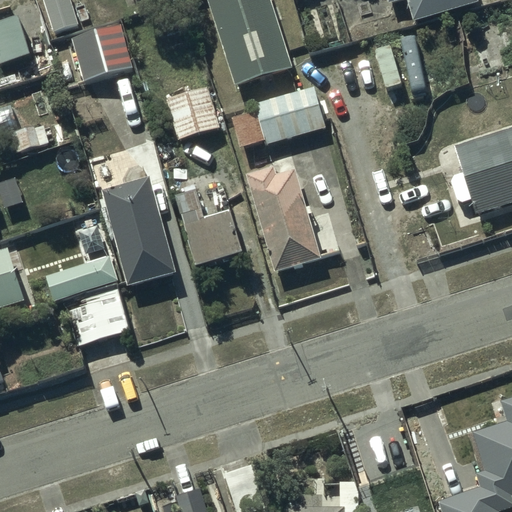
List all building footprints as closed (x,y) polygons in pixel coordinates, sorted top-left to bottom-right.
[(42,0),(53,36),(78,29),(69,0),(42,0)] [(215,0),(208,2),(234,88),(290,71),(269,0),(215,0)] [(406,3),(412,26),(477,8),(474,0),(385,0),(388,8),(406,3)] [(0,26),(0,65),(1,69),(33,59),(21,20),(0,26)] [(71,42),(82,85),(133,72),(122,29),(71,42)] [(167,101),(178,142),(219,131),(208,90),(167,101)] [(231,120),(238,151),(264,145),(265,147),(324,133),(314,91),(254,105),(256,114),(231,120)] [(5,139),(10,157),(48,145),(42,127),(5,139)] [(511,130),(454,148),(475,217),(511,205),(511,130)] [(245,178),(272,275),(319,261),(295,173),(276,178),(274,170),(245,178)] [(100,194),(126,288),(175,275),(149,180),(100,194)] [(175,200),(194,270),(241,258),(229,215),(204,221),(197,194),(175,200)] [(0,250),(0,310),(23,303),(6,249),(0,250)] [(46,277),(53,303),(117,285),(110,259),(46,277)] [(115,290),(83,298),(85,308),(66,313),(74,348),(125,336),(115,290)] [(476,477),(480,491),(439,504),(441,511),(511,511),(511,401),(500,405),(506,424),(471,434),(484,475),(476,477)] [(251,469),(224,476),(234,511),(245,511),(261,508),(251,469)] [(340,488),(340,511),(332,511),(332,499),(285,499),(285,511),(342,511),(343,511),(356,511),(356,488),(340,488)] [(176,497),(180,511),(207,511),(202,490),(176,497)]
